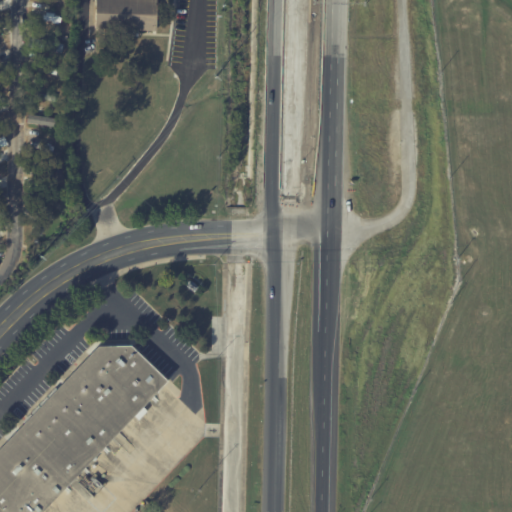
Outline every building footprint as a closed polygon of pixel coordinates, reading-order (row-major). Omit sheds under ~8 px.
[(155,0),(155,29),(96,28),(96,0),(155,0)] [(49,11),(49,16),(60,18),(59,26),(29,21),(30,12),(35,13),(36,8),(37,8),(38,2),(50,4),(49,10),(50,10),(49,11)] [(6,24),(0,27),(0,13),(7,10),(10,18),(5,20),(6,24)] [(5,46),(2,48),(4,52),(0,53),(0,38),(6,36),(10,44),(5,46)] [(63,44),(61,53),(29,47),(30,38),(63,44)] [(60,79),(28,73),(29,65),(61,71),(60,79)] [(44,90),(43,95),(60,99),(58,106),(29,99),(31,92),(37,93),(38,88),(44,90)] [(26,121),(54,126),(55,118),(28,113),(26,121)] [(48,138),(46,144),(67,148),(65,156),(26,147),(28,140),(37,142),(38,136),(48,138)] [(58,209),(30,202),(32,194),(60,201),(58,209)] [(142,354),(171,382),(45,511),(0,511),(0,452),(101,347),(134,346),(142,354)]
